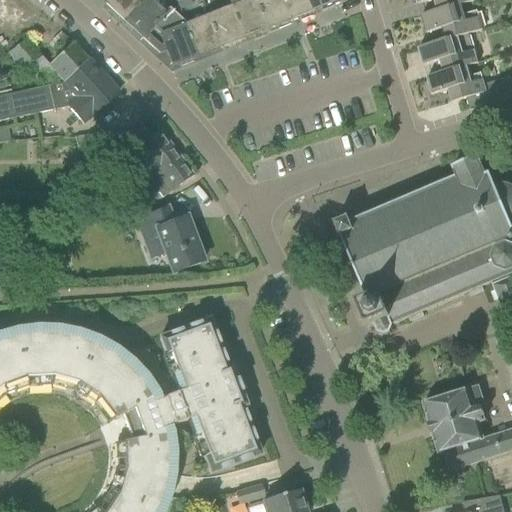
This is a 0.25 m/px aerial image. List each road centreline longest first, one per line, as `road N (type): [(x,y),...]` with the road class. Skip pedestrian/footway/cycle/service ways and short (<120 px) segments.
road 1 (residential): [(367,511),(293,306),(245,202)]
road 2 (residential): [(245,202),(153,87),(51,0)]
road 3 (residential): [(407,147),(245,202)]
road 4 (residential): [(368,2),(407,147)]
